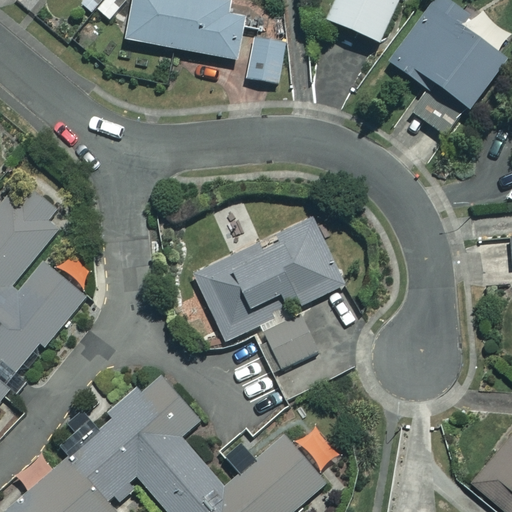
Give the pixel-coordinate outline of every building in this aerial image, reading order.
[(244,6),(214,0),(133,0),(125,39),(234,60),(244,6)] [(397,0),(333,0),(325,19),(377,43),(397,0)] [(469,10),(454,0),(431,0),(388,63),(430,91),(414,114),(449,138),(505,57),(458,25),(469,10)] [(285,45),(252,41),(247,80),(280,84),(285,45)] [(58,252),(2,203),(0,205),(0,408),(81,316),(36,277),(58,252)] [(343,286),(311,220),(194,276),(226,343),(260,326),(251,308),(282,294),(290,311),(343,286)] [(319,352),(301,315),(263,332),(280,370),(319,352)] [(308,369),(282,383),(290,397),(315,383),(308,369)] [(229,498),(147,404),(19,511),(303,511),(317,500),(279,455),(229,498)] [(511,511),(511,436),(472,483),(507,511),(511,511)]
